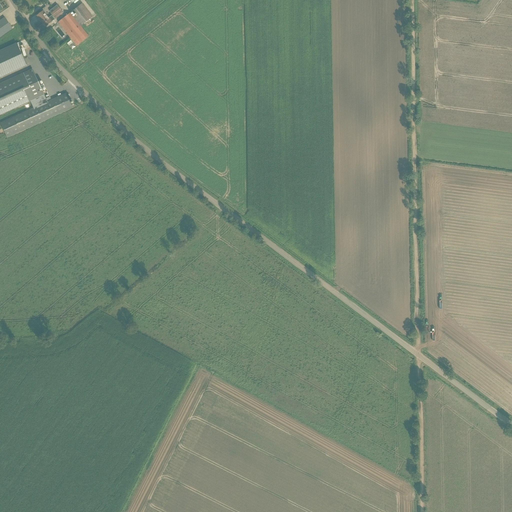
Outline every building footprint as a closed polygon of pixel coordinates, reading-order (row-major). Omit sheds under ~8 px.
[(80,26),(92,17),(81,4),(73,10),(76,14),(73,17),(70,13),(58,22),(77,46),(88,37),(80,26)] [(55,19),(63,13),(59,7),(51,13),(55,19)] [(43,11),(40,13),(36,16),(45,27),(51,22),(54,19),(51,16),(48,18),(43,11)] [(4,18),(0,20),(0,36),(12,29),(4,18)] [(17,45),(0,52),(0,77),(27,66),(17,45)] [(0,114),(29,101),(33,108),(47,102),(41,88),(40,85),(32,69),(0,84),(0,114)] [(0,124),(6,139),(69,110),(72,108),(65,93),(47,102),(33,108),(0,123),(0,124)]
